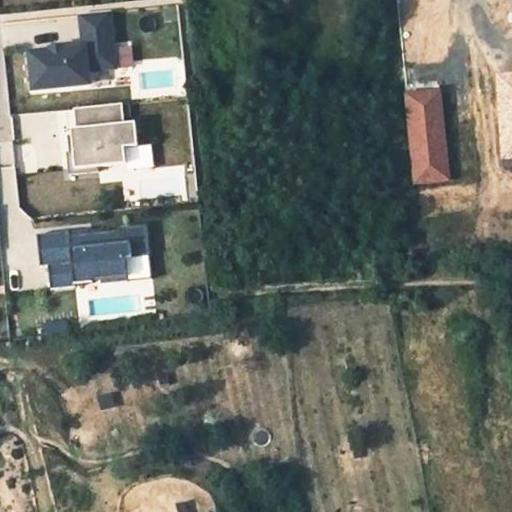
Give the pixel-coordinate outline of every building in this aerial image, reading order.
[(52,54),(31,56),(35,91),(90,86),(89,72),(116,69),(111,13),(82,16),(85,50),(65,52),(65,50),(52,51),(52,54)] [(502,160),(511,159),(511,75),(498,76),(502,160)] [(449,181),(439,88),(404,92),(414,184),(449,181)] [(123,106),(75,111),(77,131),(72,132),(74,154),(67,155),(69,177),(99,174),(99,169),(127,166),(125,150),(139,149),(136,125),(125,126),(123,106)] [(198,189),(197,175),(187,176),(188,190),(198,189)] [(200,200),(198,189),(188,190),(189,202),(200,200)] [(70,234),(38,237),(41,269),(49,268),(51,292),(76,289),(75,281),(101,279),(101,282),(128,279),(126,261),(150,258),(147,228),(120,230),(120,233),(89,236),(71,238),(70,234)]
